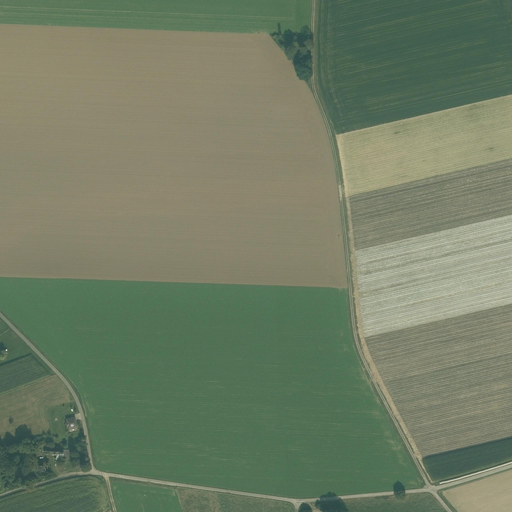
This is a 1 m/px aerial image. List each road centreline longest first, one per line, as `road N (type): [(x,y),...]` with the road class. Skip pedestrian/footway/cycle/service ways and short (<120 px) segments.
road 1 (track): [(450,511),(431,491),(357,349),(333,148),(309,81),(311,0)]
road 2 (residential): [(91,471),(298,501),(297,511)]
road 3 (track): [(298,501),(431,491),(511,463)]
road 4 (unclassified): [(91,471),(72,390),(0,313)]
